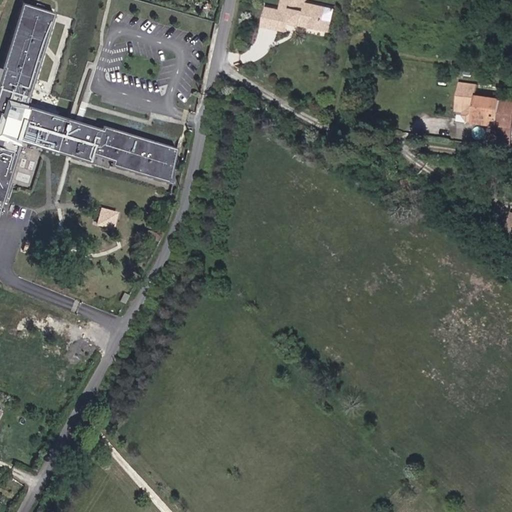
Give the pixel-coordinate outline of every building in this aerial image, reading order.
[(321,30),(326,7),(306,3),(307,0),(283,0),(281,10),(267,7),(265,17),(289,23),(321,30)] [(54,12),(19,1),(0,62),(0,206),(20,141),(89,162),(90,159),(167,183),(176,147),(101,124),(100,127),(25,104),(54,12)] [(330,32),(335,9),(326,7),(321,30),(330,32)] [(287,31),(289,23),(265,17),(263,26),(287,31)] [(499,125),(501,110),(476,107),(477,96),(459,94),(455,119),(463,121),(462,126),(467,131),(498,135),(499,125)] [(511,100),(503,99),(501,110),(499,125),(498,135),(496,149),(511,152),(511,143),(511,100)] [(99,206),(95,224),(114,229),(118,211),(99,206)] [(125,303),(130,295),(125,292),(120,300),(125,303)]
